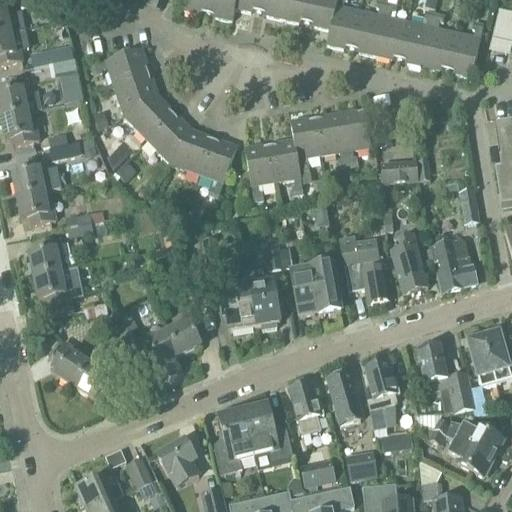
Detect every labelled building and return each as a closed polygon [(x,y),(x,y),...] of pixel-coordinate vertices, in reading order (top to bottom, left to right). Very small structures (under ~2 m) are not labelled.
[(207,19),(211,0),(185,0),(182,16),(199,20),(199,17),(207,19)] [(237,0),(211,0),(207,19),(215,21),(214,23),(232,27),(235,14),(237,0)] [(237,0),(235,14),(250,17),(250,15),(258,17),(261,0),(237,0)] [(286,0),(261,0),(258,17),(266,18),(265,21),(282,24),(286,0)] [(312,0),(286,0),(282,24),(298,28),(298,26),(306,28),(312,0)] [(338,0),(312,0),(306,28),(314,29),(313,32),(329,35),(336,12),(337,6),(338,0)] [(20,11),(29,13),(31,4),(22,2),(20,11)] [(33,4),(31,17),(54,21),(57,9),(33,4)] [(0,39),(10,37),(6,19),(12,18),(9,6),(0,7),(0,39)] [(379,16),(385,17),(387,9),(377,6),(376,13),(379,16)] [(396,11),(387,9),(385,17),(391,18),(395,17),(396,11)] [(359,17),(336,12),(329,35),(326,50),(343,54),(343,52),(351,54),(359,17)] [(511,35),(511,18),(498,15),(494,32),(511,35)] [(375,61),(384,23),(359,17),(351,54),(359,55),(359,58),(375,61)] [(433,28),(435,19),(425,17),(424,24),(427,26),(433,28)] [(440,29),(443,28),(444,21),(435,19),(433,28),(440,29)] [(407,28),(384,23),(375,61),(391,65),(392,63),(400,64),(407,28)] [(423,72),(431,33),(407,28),(400,64),(407,66),(407,69),(423,72)] [(475,37),(482,38),(483,30),(474,28),(472,35),(475,37)] [(511,35),(494,32),(491,43),(511,47),(511,35)] [(456,39),(431,33),(423,72),(439,76),(440,74),(447,75),(456,39)] [(10,37),(0,39),(0,70),(22,67),(19,54),(14,55),(10,37)] [(456,39),(447,75),(455,77),(455,79),(472,83),(480,44),(456,39)] [(69,53),(29,61),(32,75),(72,66),(69,53)] [(113,91),(148,79),(146,72),(148,71),(142,54),(105,67),(113,91)] [(73,67),(56,71),(64,110),(81,107),(73,67)] [(94,81),(102,79),(101,75),(99,69),(91,72),(94,81)] [(148,79),(113,91),(118,105),(116,108),(119,109),(123,122),(158,102),(153,86),(151,87),(148,79)] [(0,99),(0,123),(27,117),(23,99),(28,98),(26,86),(1,91),(2,99),(0,99)] [(147,146),(173,120),(168,114),(170,113),(158,102),(123,122),(132,130),(132,134),(136,134),(147,146)] [(108,130),(104,116),(93,120),(97,134),(108,130)] [(339,119),(345,157),(370,153),(364,117),(356,118),(356,116),(339,119)] [(27,117),(0,123),(5,145),(12,144),(13,151),(38,146),(36,134),(30,135),(27,117)] [(315,125),(321,161),(345,157),(339,119),(323,122),(323,124),(315,125)] [(169,169),(191,135),(181,124),(179,126),(173,120),(147,146),(156,155),(156,159),(160,160),(169,169)] [(290,127),(293,146),(297,165),(321,161),(315,125),(307,126),(307,124),(290,127)] [(186,175),(200,180),(213,146),(206,143),(207,141),(191,135),(169,169),(181,173),(183,177),(186,175)] [(47,143),(50,156),(67,152),(65,139),(47,143)] [(132,154),(123,146),(107,163),(112,175),(132,154)] [(213,146),(200,180),(224,189),(238,153),(221,147),(221,149),(213,146)] [(297,165),(293,146),(277,148),(278,151),(270,152),(275,188),(301,184),(300,180),(298,171),(297,165)] [(78,150),(67,152),(50,156),(48,156),(50,168),(80,162),(78,150)] [(275,188),(270,152),(262,153),(261,151),(244,154),(251,192),(275,188)] [(356,163),(353,162),(346,163),(348,172),(357,171),(356,163)] [(348,172),(346,163),(340,164),(337,166),(338,174),(348,172)] [(429,186),(426,165),(417,166),(419,187),(429,186)] [(17,203),(44,197),(40,179),(45,177),(43,166),(17,171),(18,178),(12,180),(17,203)] [(380,170),(380,171),(382,192),(419,188),(416,166),(380,170)] [(115,177),(124,185),(133,176),(124,167),(115,177)] [(497,185),(511,182),(511,167),(494,170),(497,185)] [(300,180),(309,178),(308,170),(304,170),(298,171),(300,180)] [(511,182),(497,185),(498,195),(511,192),(511,182)] [(294,200),(303,198),(302,190),(296,190),(292,193),(294,200)] [(209,199),(218,203),(221,195),(215,192),(211,192),(209,199)] [(500,208),(511,205),(511,192),(498,195),(500,208)] [(475,196),(473,196),(459,199),(465,231),(480,229),(475,196)] [(44,197),(17,203),(21,225),(28,224),(30,231),(55,226),(52,214),(47,215),(44,197)] [(254,206),(264,205),(263,197),(259,197),(253,198),(254,206)] [(316,218),(314,219),(316,233),(329,231),(325,208),(314,210),(316,218)] [(65,224),(67,234),(77,232),(75,222),(65,224)] [(77,232),(67,234),(68,243),(78,241),(77,232)] [(419,296),(427,294),(410,235),(400,237),(403,247),(389,251),(391,258),(391,259),(403,301),(411,299),(411,301),(420,299),(419,296)] [(208,278),(220,276),(216,244),(203,246),(208,278)] [(349,298),(365,295),(368,311),(390,307),(384,275),(382,264),(376,265),(373,248),(355,251),(354,244),(340,247),(349,298)] [(29,259),(33,282),(60,277),(56,258),(62,257),(59,245),(34,251),(35,258),(29,259)] [(441,298),(475,289),(469,263),(468,263),(465,248),(460,245),(444,249),(445,250),(430,254),(441,298)] [(269,277),(282,275),(277,247),(265,249),(269,277)] [(171,251),(153,257),(157,269),(175,263),(171,251)] [(311,276),(319,319),(319,321),(341,318),(332,271),(311,275),(311,276)] [(273,288),(271,281),(263,282),(262,275),(245,278),(248,292),(254,333),(280,329),(273,288)] [(319,319),(311,276),(290,279),(298,323),(319,319)] [(60,277),(33,282),(38,305),(45,304),(47,311),(72,306),(69,294),(64,295),(60,277)] [(254,333),(248,292),(235,294),(234,286),(221,288),(228,337),(254,333)] [(106,309),(93,312),(95,322),(108,319),(106,309)] [(185,329),(168,336),(180,361),(201,351),(198,345),(205,342),(194,318),(182,324),(185,329)] [(120,343),(138,334),(134,325),(116,333),(120,343)] [(180,361),(168,336),(152,344),(149,340),(138,345),(150,369),(156,365),(159,372),(180,361)] [(483,343),(496,390),(511,385),(509,375),(498,339),(496,340),(495,337),(485,340),(486,342),(483,343)] [(496,390),(483,343),(480,344),(479,341),(470,344),(470,347),(467,348),(478,384),(481,394),(496,390)] [(54,380),(73,392),(88,369),(73,359),(76,355),(65,348),(51,370),(58,374),(54,380)] [(466,380),(448,384),(440,352),(416,358),(423,390),(424,390),(426,400),(448,394),(454,420),(475,415),(472,404),(466,380)] [(369,418),(394,411),(392,401),(399,399),(395,384),(392,384),(388,368),(364,375),(373,405),(367,407),(369,418)] [(88,369),(73,392),(93,405),(97,399),(103,403),(117,381),(107,374),(104,379),(88,369)] [(363,427),(354,395),(350,379),(326,385),(335,417),(340,433),(363,427)] [(302,442),(320,437),(316,422),(323,420),(319,405),(316,406),(312,390),(288,396),(297,428),(298,428),(302,442)] [(472,404),(475,415),(476,421),(487,418),(483,401),(472,404)] [(511,404),(501,408),(504,420),(511,418),(511,404)] [(244,417),(254,462),(269,458),(271,469),(293,464),(287,437),(275,440),(268,411),(244,417)] [(254,462),(244,417),(218,423),(225,452),(214,455),(220,481),(242,476),(239,466),(254,462)] [(473,436),(463,431),(439,426),(434,436),(444,441),(455,447),(455,446),(493,465),(496,458),(499,458),(503,452),(501,450),(502,447),(475,433),(473,436)] [(444,441),(434,436),(429,445),(439,450),(444,441)] [(391,456),(396,456),(394,442),(381,443),(383,457),(391,456)] [(156,461),(168,482),(175,494),(197,481),(190,469),(196,466),(184,445),(169,454),(167,451),(156,457),(158,461),(156,461)] [(489,472),(493,465),(455,446),(455,447),(448,460),(458,465),(456,469),(483,483),(485,481),(488,480),(491,475),(489,472)] [(346,463),(350,487),(378,482),(374,458),(346,463)] [(151,488),(146,477),(139,465),(124,472),(135,496),(142,493),(151,488)] [(305,494),(334,487),(330,467),(301,473),(305,494)] [(83,511),(99,511),(112,506),(123,501),(118,490),(107,495),(102,484),(76,495),(83,511)] [(433,511),(461,511),(460,503),(438,505),(436,488),(421,489),(423,506),(433,505),(433,511)] [(397,507),(395,491),(362,494),(363,511),(412,511),(411,506),(397,507)] [(354,511),(350,493),(291,506),(289,498),(288,498),(290,511),(354,511)] [(225,511),(222,495),(201,499),(203,511),(225,511)] [(290,511),(288,498),(228,511),(290,511)]
